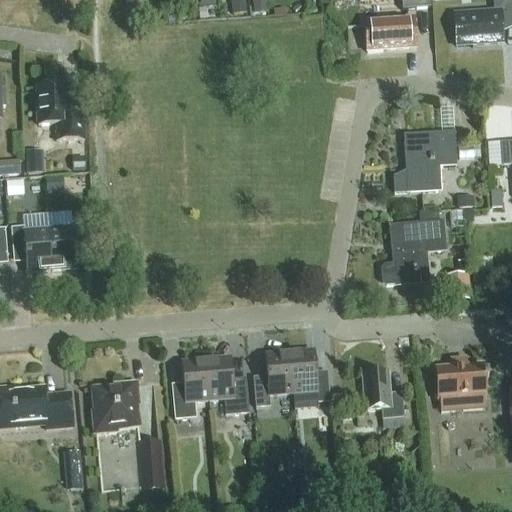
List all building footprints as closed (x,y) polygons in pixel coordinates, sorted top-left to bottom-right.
[(245,17),(244,0),(229,0),(231,18),(245,17)] [(265,0),(258,0),(252,0),(253,15),(266,14),(265,0)] [(430,11),(429,0),(400,0),(401,13),(430,11)] [(501,25),(511,24),(511,1),(493,3),(494,15),(454,18),(455,49),(502,45),(501,25)] [(366,55),(419,51),(418,20),(364,23),(366,55)] [(83,117),(67,118),(66,89),(36,90),(37,128),(55,128),(56,144),(84,143),(83,117)] [(405,175),(392,181),(393,196),(440,194),(439,170),(456,169),(454,136),(403,138),(405,175)] [(511,144),(499,145),(501,168),(511,166),(511,144)] [(478,147),(456,148),(457,161),(479,160),(478,147)] [(26,176),(43,176),(42,153),(25,154),(26,176)] [(85,159),(71,160),(72,173),(85,173),(85,159)] [(0,179),(20,178),(19,163),(0,164),(0,179)] [(63,181),(46,183),(47,195),(64,194),(63,181)] [(21,182),(5,183),(6,199),(23,198),(21,182)] [(501,193),(490,194),(491,210),(502,209),(501,193)] [(457,211),(472,210),(472,200),(457,200),(457,211)] [(463,225),(473,225),(472,212),(463,213),(463,225)] [(47,233),(50,274),(74,272),(73,252),(85,251),(83,225),(70,226),(70,231),(47,233)] [(383,268),(380,272),(381,285),(385,288),(395,287),(426,285),(423,257),(443,255),(440,226),(390,230),(393,267),(383,268)] [(50,274),(47,233),(24,235),(23,229),(10,230),(12,257),(24,256),(26,276),(50,274)] [(459,276),(468,276),(467,263),(458,264),(459,276)] [(474,299),(497,297),(495,275),(472,277),(474,299)] [(446,303),(468,301),(467,277),(444,279),(446,303)] [(288,357),(291,397),(315,395),(316,406),(328,405),(326,374),(314,375),(312,354),(288,357)] [(268,399),(291,397),(288,357),(264,359),(265,379),(252,380),(254,411),(269,410),(268,399)] [(204,364),(208,404),(222,403),(224,419),(247,417),(244,381),(230,382),(228,362),(204,364)] [(193,406),(208,404),(204,364),(180,366),(182,387),(170,388),(173,423),(194,421),(193,406)] [(486,414),(485,400),(482,368),(434,372),(438,418),(486,414)] [(403,421),(400,396),(388,397),(387,375),(361,378),(364,414),(380,412),(382,433),(403,432),(403,421)] [(133,388),(91,392),(95,435),(101,494),(143,490),(137,431),(133,388)] [(42,390),(12,393),(12,389),(0,390),(0,433),(44,430),(44,433),(71,431),(68,396),(42,398),(42,390)] [(159,447),(143,449),(147,489),(163,488),(159,447)] [(66,494),(81,492),(78,453),(62,455),(66,494)] [(418,479),(398,480),(398,493),(411,492),(411,501),(419,501),(418,479)]
